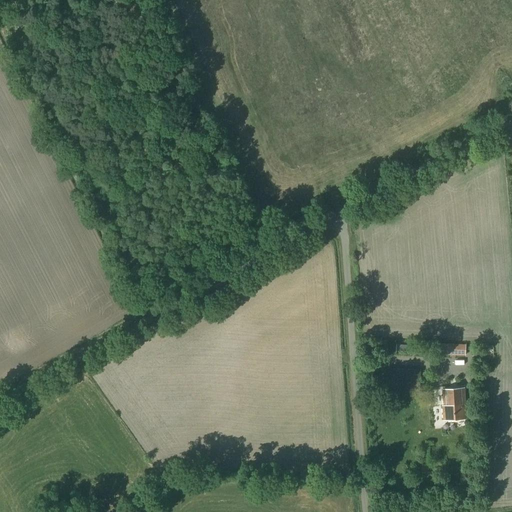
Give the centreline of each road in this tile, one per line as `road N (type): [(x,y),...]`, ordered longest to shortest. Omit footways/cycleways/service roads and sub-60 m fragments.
road 1 (unclassified): [(0,399),(337,216)]
road 2 (unclassified): [(367,511),(337,216)]
road 3 (unclassified): [(337,216),(511,118)]
